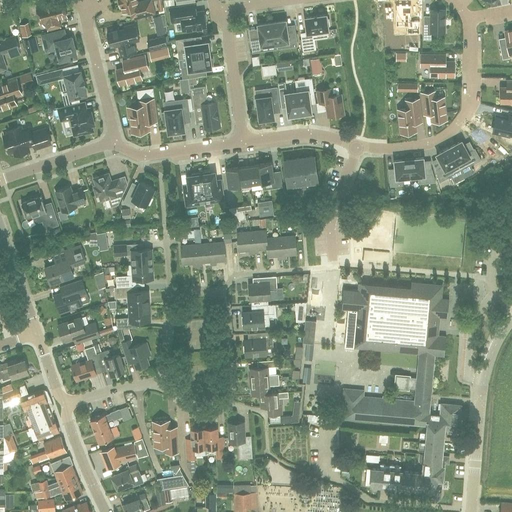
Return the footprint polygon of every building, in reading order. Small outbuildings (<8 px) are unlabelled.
[(58,19),(67,17),(63,1),(54,3),(53,0),(42,0),(41,0),(42,6),(36,8),(40,23),(46,22),(48,30),(60,27),(58,19)] [(150,0),(143,2),(137,3),(136,0),(118,0),(120,7),(122,7),(123,13),(130,11),(132,18),(154,13),(150,0)] [(193,5),(189,5),(188,5),(184,6),(170,8),(172,23),(182,21),(183,31),(206,27),(205,22),(206,20),(206,14),(204,13),(204,11),(196,12),(195,6),(195,5),(193,5)] [(396,5),(396,26),(397,26),(407,26),(407,33),(420,34),(420,22),(420,21),(411,21),(411,10),(411,5),(396,5)] [(445,10),(431,10),(431,27),(424,27),(423,40),(431,40),(431,33),(445,33),(445,10)] [(162,15),(154,17),(157,29),(165,27),(162,15)] [(305,18),(307,32),(308,36),(301,37),(303,51),(316,49),(313,33),(328,30),(328,26),(330,26),(329,19),(327,19),(326,15),(305,18)] [(19,24),(22,36),(32,34),(29,21),(19,24)] [(285,21),(272,23),(275,44),(288,42),(288,47),(297,46),(295,33),(287,34),(285,21)] [(275,44),(272,23),(258,25),(260,38),(251,39),(253,53),(263,51),(262,46),(275,44)] [(118,45),(120,52),(121,57),(136,53),(135,48),(133,41),(139,40),(136,26),(134,26),(134,24),(124,27),(124,29),(119,30),(119,28),(111,30),(111,32),(107,33),(110,47),(118,45)] [(510,54),(511,53),(511,30),(505,32),(506,38),(508,47),(500,48),(503,59),(511,58),(510,54)] [(77,57),(72,37),(66,39),(63,31),(43,36),(47,52),(57,49),(60,61),(71,58),(71,59),(73,59),(73,58),(77,57)] [(26,49),(27,49),(28,54),(40,51),(36,37),(24,40),(26,49)] [(147,41),(149,50),(167,45),(165,37),(147,41)] [(2,55),(9,53),(19,50),(20,50),(16,38),(0,42),(0,71),(3,70),(7,69),(5,63),(2,55)] [(187,58),(210,55),(209,51),(211,51),(210,43),(208,44),(208,42),(194,44),(193,38),(177,40),(178,51),(186,50),(187,58)] [(171,48),(147,51),(149,62),(172,58),(171,48)] [(446,62),(446,55),(442,55),(428,55),(421,54),(421,55),(421,67),(431,67),(431,76),(454,77),(455,62),(446,62)] [(210,55),(187,59),(188,67),(181,68),(183,79),(199,76),(198,70),(212,68),(211,67),(213,66),(212,59),(210,59),(210,55)] [(122,61),(124,68),(116,70),(120,84),(142,79),(140,71),(148,69),(145,56),(122,61)] [(310,60),(311,68),(321,66),(320,59),(310,60)] [(80,71),(79,71),(72,73),(71,67),(57,70),(59,79),(65,77),(71,99),(86,95),(84,86),(85,86),(83,79),(80,71)] [(49,72),(36,75),(39,84),(51,81),(49,72)] [(20,83),(35,80),(34,73),(19,76),(20,83)] [(296,88),(296,91),(297,91),(300,115),(301,115),(300,115),(311,113),(311,114),(312,114),(311,104),(309,95),(314,94),(312,78),(305,79),(306,87),(296,88)] [(0,109),(16,105),(13,96),(21,94),(16,79),(0,84),(0,109)] [(190,91),(188,79),(180,80),(182,92),(190,91)] [(511,80),(507,80),(507,88),(501,88),(501,102),(511,102),(511,80)] [(287,93),(285,82),(278,83),(280,99),(285,98),(287,108),(288,117),(289,117),(299,115),(300,115),(297,91),(296,91),(287,93)] [(407,84),(406,93),(417,93),(418,85),(407,84)] [(192,89),(196,117),(203,116),(205,129),(220,126),(216,102),(205,104),(204,96),(206,95),(205,87),(192,89)] [(274,119),(273,113),(272,102),(279,101),(277,87),(262,89),(263,97),(256,98),(257,100),(255,100),(256,107),(258,106),(260,121),(266,120),(266,122),(273,121),(273,119),(274,119)] [(343,114),(340,95),(331,96),(330,89),(317,91),(319,103),(326,102),(328,117),(343,114)] [(425,114),(431,113),(432,121),(446,120),(444,98),(435,99),(435,92),(422,93),(425,114)] [(187,99),(175,101),(176,108),(165,110),(168,134),(172,133),(172,135),(182,134),(181,132),(185,131),(182,114),(189,113),(187,99)] [(416,131),(415,123),(421,122),(419,99),(406,101),(407,109),(398,110),(401,133),(416,131)] [(140,106),(139,107),(128,108),(129,118),(130,118),(132,133),(149,130),(148,123),(156,121),(153,100),(140,101),(140,106)] [(90,109),(86,110),(84,103),(59,110),(62,120),(70,117),(75,134),(83,132),(83,134),(93,131),(91,125),(94,125),(90,109)] [(511,118),(511,116),(509,115),(508,119),(496,116),(496,117),(493,132),(511,136),(511,118)] [(35,147),(36,149),(50,144),(51,144),(46,130),(31,135),(27,125),(8,132),(9,135),(3,137),(9,152),(13,151),(14,150),(16,155),(17,154),(21,156),(24,155),(26,152),(27,151),(28,150),(27,145),(30,144),(32,145),(33,144),(35,147)] [(461,141),(449,148),(460,169),(460,168),(472,162),(473,164),(481,160),(475,149),(468,153),(461,141)] [(448,175),(460,169),(449,148),(436,155),(442,166),(436,170),(440,183),(450,177),(448,175)] [(287,186),(298,184),(298,179),(306,178),(307,183),(318,181),(315,157),(284,161),(287,186)] [(424,170),(424,162),(423,158),(409,160),(411,177),(417,177),(419,184),(435,182),(432,169),(424,170)] [(402,178),(411,177),(409,160),(394,161),(395,169),(396,173),(389,174),(390,187),(403,185),(402,178)] [(273,173),(272,163),(260,164),(262,183),(273,181),(275,189),(282,188),(280,172),(273,173)] [(249,167),(251,184),(262,183),(260,164),(259,165),(249,167)] [(249,167),(238,168),(241,186),(251,184),(249,167)] [(238,168),(226,169),(228,188),(241,186),(238,168)] [(201,173),(204,198),(210,197),(211,203),(225,201),(222,180),(215,181),(214,173),(210,174),(210,172),(201,173)] [(188,177),(189,185),(182,186),(185,207),(199,205),(198,199),(204,198),(201,173),(192,174),(192,176),(188,177)] [(108,198),(111,207),(118,205),(123,193),(119,179),(110,182),(108,181),(106,175),(94,179),(97,187),(94,188),(97,196),(104,194),(106,199),(108,198)] [(130,189),(127,195),(123,203),(134,208),(137,202),(145,206),(146,204),(148,205),(151,198),(149,197),(154,188),(141,182),(137,190),(135,191),(130,189)] [(86,202),(82,191),(81,189),(71,192),(70,187),(56,192),(62,211),(58,212),(61,221),(68,218),(66,211),(77,207),(76,206),(86,202)] [(58,225),(54,211),(53,209),(46,211),(41,197),(42,197),(41,196),(41,197),(22,203),(22,202),(21,203),(26,218),(26,219),(27,219),(27,218),(40,214),(45,229),(58,225)] [(266,206),(265,201),(257,202),(259,217),(274,214),(272,205),(266,206)] [(246,219),(244,211),(244,206),(236,207),(237,212),(234,212),(235,221),(246,219)] [(198,226),(197,218),(187,219),(188,227),(198,226)] [(197,242),(202,242),(202,233),(207,233),(207,225),(200,225),(200,231),(182,230),(182,238),(197,238),(197,242)] [(252,232),(254,253),(258,253),(258,249),(268,248),(267,238),(266,231),(252,232)] [(254,253),(252,232),(238,233),(239,251),(250,250),(250,254),(254,253)] [(281,237),(283,259),(287,259),(287,255),(297,254),(296,236),(281,237)] [(267,238),(268,248),(269,256),(278,256),(279,259),(283,259),(281,237),(267,238)] [(210,244),(211,261),(212,265),(216,265),(216,261),(226,260),(225,242),(210,244)] [(132,255),(133,265),(153,264),(152,249),(127,250),(126,244),(115,245),(115,256),(132,255)] [(196,245),(198,267),(202,266),(202,262),(211,261),(210,244),(196,245)] [(194,267),(198,267),(196,245),(182,246),(183,264),(194,263),(194,267)] [(81,248),(69,252),(71,259),(46,267),(51,283),(74,276),(70,266),(86,260),(81,248)] [(117,287),(129,286),(129,280),(153,279),(153,264),(133,265),(133,275),(117,277),(117,287)] [(263,283),(254,284),(249,284),(250,300),(270,299),(270,291),(277,290),(277,277),(263,277),(263,283)] [(78,296),(87,293),(82,279),(65,285),(67,291),(55,295),(60,311),(81,304),(78,296)] [(363,328),(435,335),(437,318),(447,319),(449,298),(441,298),(442,286),(412,284),(412,289),(362,284),(361,290),(345,288),(343,309),(348,310),(345,347),(361,349),(361,348),(363,328)] [(129,286),(117,287),(115,287),(115,298),(129,297),(130,307),(149,306),(148,291),(129,293),(129,286)] [(296,311),(306,311),(307,302),(295,303),(296,311)] [(275,304),(261,305),(261,311),(243,312),(244,328),(264,327),(264,315),(276,314),(275,304)] [(149,306),(130,307),(130,317),(117,318),(118,329),(131,328),(131,322),(150,321),(149,306)] [(64,341),(74,337),(76,344),(100,337),(96,324),(83,328),(80,318),(58,325),(64,341)] [(305,320),(303,343),(314,344),(316,321),(305,320)] [(426,410),(430,411),(435,355),(444,356),(446,336),(435,335),(363,328),(361,348),(419,354),(416,377),(397,375),(395,388),(415,390),(414,401),(389,399),(389,397),(384,397),(384,399),(363,397),(363,393),(364,391),(344,389),(342,417),(424,425),(426,410)] [(258,340),(249,340),(245,340),(246,356),(266,355),(265,346),(273,346),(272,333),(257,333),(258,340)] [(146,356),(150,354),(146,342),(133,347),(130,340),(122,342),(129,363),(134,361),(136,367),(148,363),(146,356)] [(99,361),(96,354),(94,346),(85,349),(89,360),(72,366),(77,380),(96,374),(93,363),(99,361)] [(319,353),(328,356),(330,349),(321,346),(319,353)] [(107,365),(108,370),(110,376),(124,371),(119,355),(112,357),(109,350),(103,352),(96,354),(99,361),(101,367),(107,365)] [(0,376),(5,375),(3,372),(9,370),(12,378),(29,373),(24,360),(17,362),(16,360),(1,365),(0,363),(0,376)] [(251,381),(279,380),(279,374),(276,374),(269,375),(268,367),(275,367),(278,367),(278,360),(258,361),(258,368),(250,368),(251,381)] [(303,370),(295,370),(295,378),(303,379),(303,370)] [(260,394),(270,393),(269,386),(279,385),(279,380),(251,381),(252,395),(260,394)] [(339,386),(307,385),(307,394),(316,394),(316,406),(325,406),(325,398),(331,398),(331,393),(338,394),(339,386)] [(3,400),(3,407),(11,404),(10,400),(14,399),(18,397),(21,396),(18,387),(13,389),(3,393),(3,400)] [(22,398),(25,407),(32,425),(47,419),(48,422),(54,419),(51,410),(52,409),(53,408),(50,401),(48,400),(48,398),(48,396),(46,390),(44,390),(43,390),(42,389),(28,394),(21,397),(22,398)] [(260,394),(261,407),(269,407),(269,415),(282,414),(281,405),(279,405),(278,398),(288,397),(288,392),(270,393),(260,394)] [(444,429),(459,430),(461,406),(442,404),(441,412),(430,411),(426,410),(424,425),(428,425),(425,455),(420,454),(419,461),(423,462),(422,473),(400,471),(401,466),(381,464),(380,469),(372,469),(371,485),(389,487),(422,490),(424,490),(424,491),(429,492),(429,497),(432,499),(438,500),(440,496),(441,492),(442,480),(443,480),(445,464),(446,457),(442,456),(444,429)] [(128,406),(119,410),(124,421),(132,417),(128,406)] [(90,420),(96,433),(110,428),(107,421),(114,419),(111,413),(105,415),(90,420)] [(47,419),(32,425),(33,427),(29,429),(32,436),(38,434),(40,439),(59,431),(54,419),(48,422),(47,419)] [(177,428),(169,428),(169,421),(153,422),(154,431),(153,431),(153,438),(154,438),(155,446),(165,446),(166,453),(178,452),(177,439),(177,428)] [(252,458),(251,444),(245,444),(243,422),(228,423),(230,442),(239,442),(240,459),(252,458)] [(204,428),(205,449),(206,449),(206,455),(217,454),(217,458),(225,457),(224,436),(218,437),(218,427),(204,428)] [(96,433),(100,443),(114,438),(110,428),(96,433)] [(194,449),(205,449),(204,428),(191,429),(191,439),(186,439),(187,460),(195,459),(195,455),(194,449)] [(10,452),(10,453),(17,450),(12,435),(4,438),(5,454),(10,452)] [(47,450),(36,455),(39,461),(50,456),(50,458),(67,452),(61,436),(44,442),(47,450)] [(138,457),(134,443),(114,448),(113,446),(102,450),(109,467),(120,463),(119,461),(138,457)] [(57,477),(74,470),(71,464),(73,463),(70,456),(68,456),(51,462),(57,477)] [(100,456),(93,459),(99,471),(106,467),(100,456)] [(188,460),(188,462),(188,467),(192,475),(196,475),(195,459),(188,460)] [(36,474),(44,473),(44,465),(35,466),(36,474)] [(143,482),(139,471),(137,465),(127,469),(128,471),(113,476),(118,489),(132,484),(133,486),(143,482)] [(341,471),(341,477),(349,482),(349,467),(341,467),(341,471)] [(58,481),(60,485),(60,486),(68,483),(69,485),(78,482),(74,470),(57,477),(58,481)] [(60,485),(58,481),(48,485),(47,480),(25,485),(26,491),(32,491),(33,492),(48,488),(49,489),(60,485)] [(60,486),(63,494),(65,499),(83,492),(78,482),(69,485),(68,483),(60,486)] [(63,494),(60,486),(60,485),(49,489),(48,488),(33,492),(40,490),(43,498),(48,497),(56,494),(57,496),(63,494)] [(189,496),(187,486),(170,489),(172,499),(189,496)] [(236,493),(236,511),(258,511),(258,492),(236,493)] [(140,502),(147,500),(145,494),(129,500),(129,502),(124,504),(126,511),(125,511),(141,511),(144,511),(140,502)] [(215,511),(216,500),(206,500),(206,506),(209,506),(208,511),(215,511)] [(90,511),(87,502),(80,505),(80,504),(63,510),(63,511),(61,511),(90,511)] [(511,511),(511,503),(502,502),(500,511),(511,511)]
